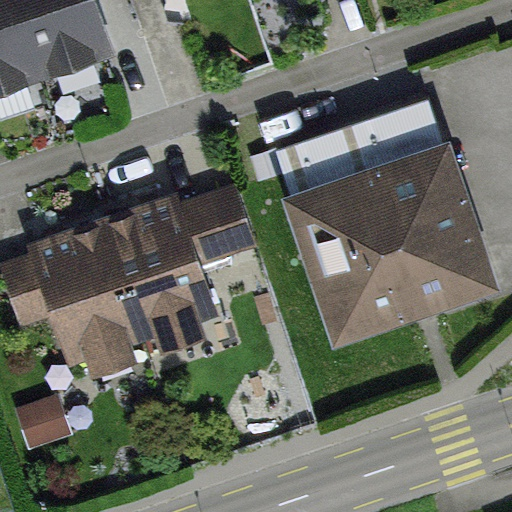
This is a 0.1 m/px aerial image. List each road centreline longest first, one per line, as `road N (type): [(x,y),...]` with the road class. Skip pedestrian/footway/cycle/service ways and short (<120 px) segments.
road 1 (residential): [(511,8),(0,181)]
road 2 (secondary): [(260,511),(511,427)]
